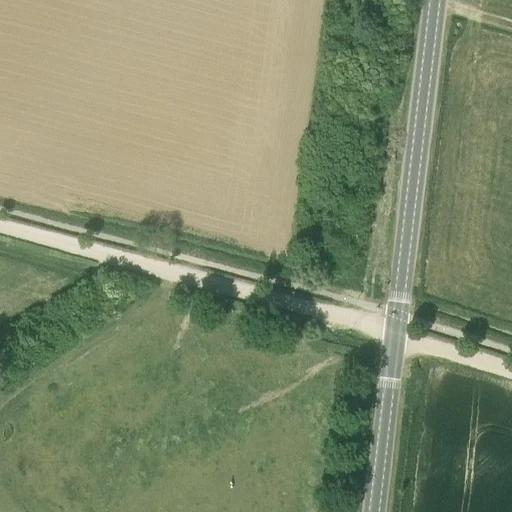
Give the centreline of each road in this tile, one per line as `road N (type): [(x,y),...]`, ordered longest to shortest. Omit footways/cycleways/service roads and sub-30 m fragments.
road 1 (track): [(0,225),(362,320),(511,369)]
road 2 (tertiary): [(373,511),(434,0)]
